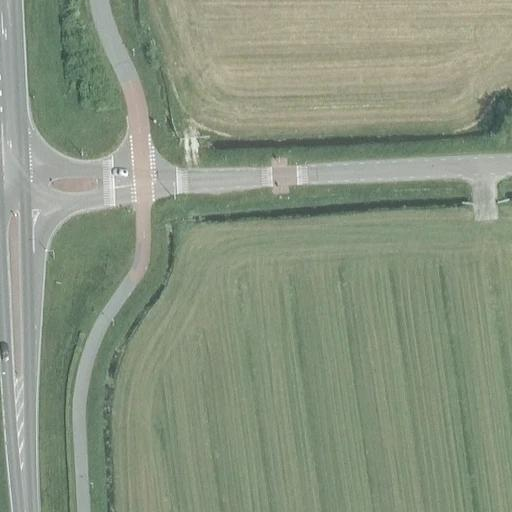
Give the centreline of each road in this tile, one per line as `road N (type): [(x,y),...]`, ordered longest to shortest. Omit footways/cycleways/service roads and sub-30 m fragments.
road 1 (tertiary): [(143,182),(511,165)]
road 2 (tertiary): [(23,494),(31,471),(22,201)]
road 3 (tertiary): [(0,261),(12,470),(23,494)]
road 4 (unclassified): [(143,182),(137,115),(98,0)]
road 5 (tertiary): [(21,175),(14,0)]
